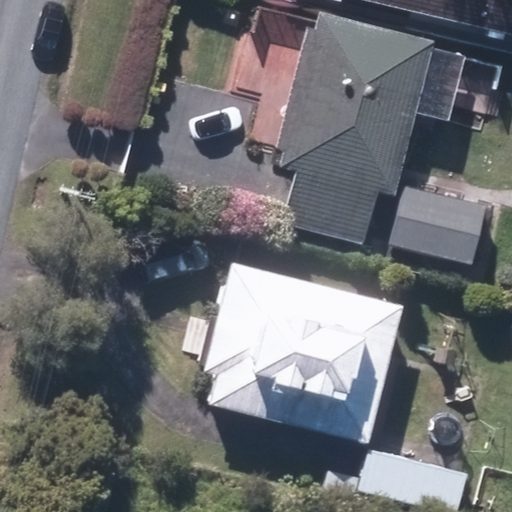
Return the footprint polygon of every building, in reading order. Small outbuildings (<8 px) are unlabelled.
[(511,0),(361,0),(511,35),(511,0)] [(282,224),(360,244),(374,193),(389,196),(429,46),(316,17),(312,32),(304,30),(274,148),(283,151),(279,167),(296,172),(282,224)] [(134,171),(263,204),(271,175),(245,169),(262,100),(159,74),(134,171)] [(386,246),(468,267),(482,209),(401,189),(386,246)] [(193,404),(364,447),(400,305),(228,263),(193,404)] [(319,498),(349,504),(354,481),(324,474),(319,498)]
